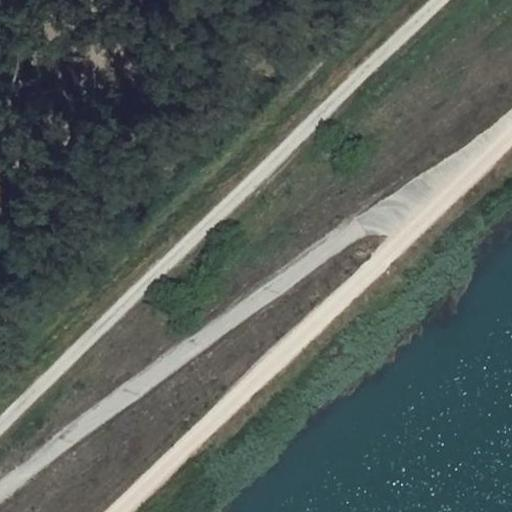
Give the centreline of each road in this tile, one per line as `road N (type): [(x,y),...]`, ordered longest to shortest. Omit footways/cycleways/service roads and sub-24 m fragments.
road 1 (track): [(0,428),(439,0)]
road 2 (track): [(0,488),(318,254),(488,153)]
